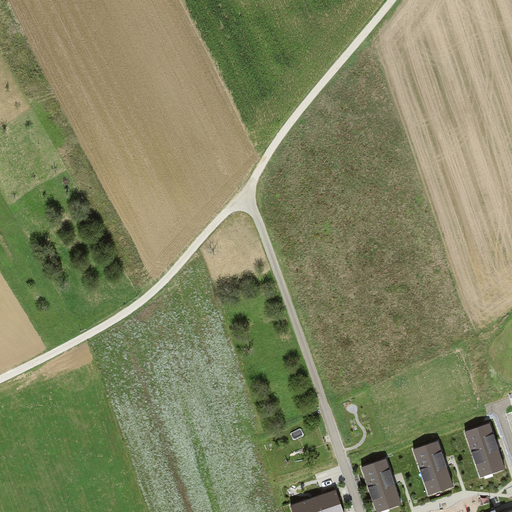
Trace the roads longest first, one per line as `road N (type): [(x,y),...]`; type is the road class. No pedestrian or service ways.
road 1 (track): [(360,511),(242,197)]
road 2 (track): [(242,197),(117,319),(0,379)]
road 3 (track): [(242,197),(299,109),(390,0)]
